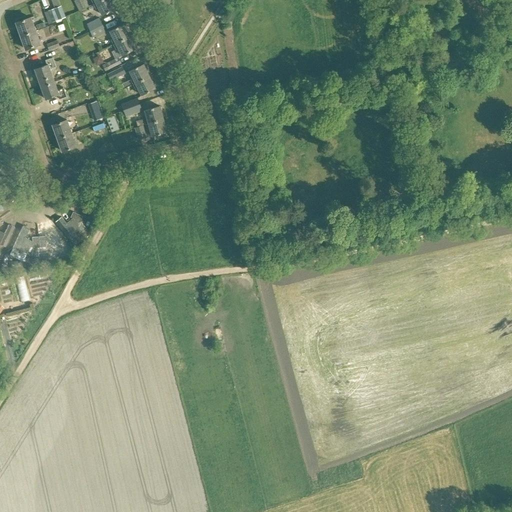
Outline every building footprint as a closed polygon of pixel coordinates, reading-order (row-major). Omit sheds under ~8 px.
[(86,0),(75,0),(75,1),(79,11),(89,6),(86,0)] [(103,0),(94,5),(95,8),(96,9),(99,8),(103,15),(116,9),(112,0),(103,0)] [(66,17),(62,5),(45,11),(49,23),(66,17)] [(90,31),(103,25),(100,17),(87,24),(90,31)] [(22,36),(36,31),(31,18),(17,23),(22,36)] [(103,25),(90,31),(93,38),(96,37),(97,39),(106,35),(105,32),(106,32),(103,25)] [(111,40),(113,45),(130,37),(124,25),(110,31),(114,39),(111,40)] [(36,31),(22,36),(27,49),(40,44),(36,31)] [(130,37),(113,45),(116,50),(112,51),(115,59),(122,56),(136,49),(130,37)] [(49,51),(60,47),(58,40),(47,44),(49,51)] [(36,69),(42,87),(55,82),(50,69),(57,67),(54,58),(47,60),(48,64),(36,69)] [(105,71),(120,63),(117,58),(102,66),(105,71)] [(133,85),(150,77),(144,64),(129,71),(133,79),(130,80),(133,85)] [(126,74),(122,67),(108,74),(111,81),(126,74)] [(150,77),(133,85),(135,90),(137,88),(140,92),(141,96),(156,89),(150,77)] [(58,90),(55,82),(42,87),(46,99),(59,95),(60,99),(67,96),(64,88),(58,90)] [(124,110),(141,104),(138,97),(121,104),(122,106),(124,110)] [(97,120),(105,117),(99,100),(91,103),(97,120)] [(141,104),(124,110),(126,117),(143,111),(141,104)] [(146,124),(146,123),(163,118),(159,105),(146,110),(148,117),(136,121),(138,126),(146,124)] [(110,117),(113,130),(120,128),(117,115),(110,117)] [(151,129),(152,132),(153,136),(167,132),(163,118),(146,123),(146,124),(148,130),(151,129)] [(58,138),(72,134),(67,120),(53,125),(58,138)] [(147,137),(143,125),(135,128),(138,140),(147,137)] [(72,134),(58,138),(63,152),(77,147),(72,134)] [(70,217),(80,222),(82,216),(72,212),(70,217)] [(84,232),(75,220),(68,225),(63,219),(57,223),(71,242),(84,232)] [(0,244),(5,247),(14,228),(8,225),(4,233),(0,231),(0,244)] [(24,237),(28,230),(22,227),(12,249),(17,252),(21,244),(28,247),(31,241),(24,237)] [(66,244),(54,227),(48,231),(49,233),(44,236),(45,242),(50,249),(57,244),(60,248),(66,244)]
